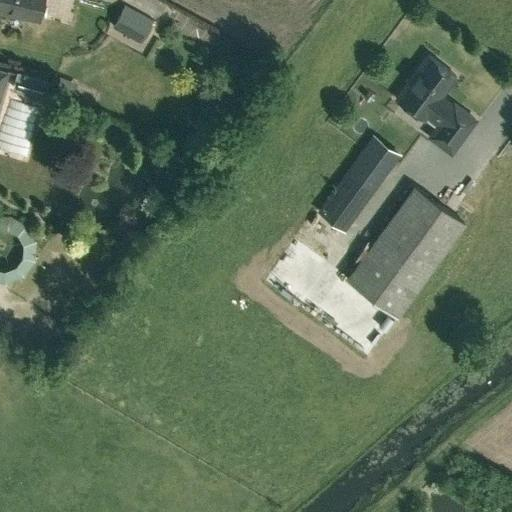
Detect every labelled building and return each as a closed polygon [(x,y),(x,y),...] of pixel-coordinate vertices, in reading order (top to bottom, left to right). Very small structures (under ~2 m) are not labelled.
[(0,0),(0,9),(39,19),(43,0),(0,0)] [(142,43),(153,23),(124,6),(113,26),(142,43)] [(452,106),(440,97),(456,75),(428,55),(396,98),(425,119),(431,109),(443,118),(430,136),(451,152),(476,119),(454,103),(452,106)] [(44,97),(49,79),(17,70),(12,88),(44,97)] [(72,95),(78,83),(60,76),(55,88),(72,95)] [(8,149),(35,155),(46,108),(19,102),(8,149)] [(445,162),(450,154),(434,142),(428,151),(445,162)] [(364,148),(329,197),(319,210),(345,228),(354,215),(389,167),(364,148)] [(397,314),(465,222),(415,185),(346,277),(397,314)]
